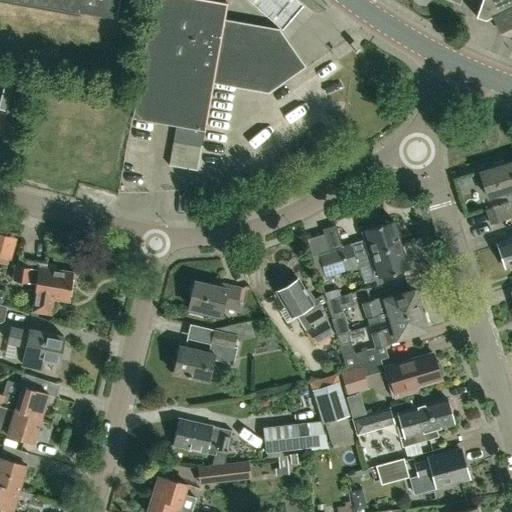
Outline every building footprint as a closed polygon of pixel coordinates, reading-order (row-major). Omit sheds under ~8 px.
[(5,0),(116,19),(119,0),(5,0)] [(202,145),(212,85),(221,79),(268,88),(297,67),(278,40),(230,32),(223,22),(227,3),(209,0),(151,0),(131,117),(176,125),(173,140),(202,145)] [(303,0),(252,0),(284,27),(306,1),(303,0)] [(511,0),(481,0),(476,17),(486,20),(491,17),(499,32),(511,36),(511,0)] [(0,100),(0,115),(13,119),(23,81),(5,77),(0,97),(1,97),(0,100)] [(488,197),(511,189),(511,162),(480,172),(488,197)] [(489,225),(511,217),(511,211),(509,203),(484,210),(489,225)] [(366,253),(399,243),(392,220),(379,224),(378,218),(374,216),(365,219),(363,223),(363,226),(359,227),(366,253)] [(10,260),(16,238),(0,233),(0,263),(5,265),(7,259),(10,260)] [(511,238),(497,243),(505,268),(511,266),(511,238)] [(342,260),(346,272),(374,264),(378,277),(406,268),(399,243),(366,253),(353,257),(342,260)] [(342,260),(353,257),(350,245),(339,248),(342,260)] [(346,272),(342,260),(339,248),(328,251),(335,275),(346,272)] [(324,279),(335,275),(328,251),(317,255),(324,279)] [(35,283),(33,298),(31,311),(49,314),(52,298),(68,301),(72,272),(54,269),(55,265),(38,263),(37,269),(14,265),(12,279),(35,283)] [(338,288),(336,288),(333,278),(320,282),(326,300),(340,296),(338,288)] [(297,317),(306,332),(308,331),(316,343),(332,334),(329,326),(307,290),(304,292),(297,280),(287,285),(285,282),(277,288),(278,290),(275,292),(284,308),(278,311),(286,324),(297,317)] [(190,312),(203,315),(204,310),(221,314),(223,307),(234,310),(239,289),(220,284),(219,287),(194,281),(188,306),(191,307),(190,312)] [(377,323),(418,310),(417,306),(420,305),(418,296),(414,297),(413,292),(385,300),(384,297),(362,304),(366,317),(375,315),(377,323)] [(336,335),(347,332),(349,332),(342,309),(355,306),(351,293),(326,301),(336,335)] [(418,310),(377,323),(390,320),(392,328),(371,334),(375,348),(384,345),(397,341),(396,338),(424,330),(423,324),(426,323),(423,313),(419,314),(418,310)] [(13,358),(22,359),(21,364),(40,368),(42,359),(57,362),(62,336),(28,329),(28,330),(10,326),(7,341),(16,343),(13,358)] [(177,345),(171,372),(207,381),(212,360),(233,365),(237,348),(232,347),(234,336),(211,330),(206,352),(177,345)] [(384,345),(375,348),(354,354),(347,332),(336,335),(347,370),(388,358),(384,345)] [(356,349),(370,347),(368,334),(355,336),(356,349)] [(435,364),(432,354),(382,369),(392,399),(417,391),(416,387),(440,379),(439,375),(442,375),(441,368),(438,363),(435,364)] [(347,396),(367,389),(359,367),(340,373),(347,396)] [(0,404),(40,417),(48,392),(21,384),(21,385),(6,380),(1,395),(0,394),(0,404)] [(343,396),(338,381),(311,389),(322,424),(350,415),(348,411),(343,396)] [(421,452),(418,442),(436,437),(434,429),(453,423),(446,398),(413,408),(393,414),(396,422),(406,456),(421,452)] [(0,431),(32,442),(40,417),(0,404),(0,431)] [(378,410),(357,417),(352,418),(357,434),(392,423),(387,408),(378,410)] [(214,454),(212,465),(224,463),(227,451),(225,451),(230,431),(211,426),(177,418),(171,444),(214,454)] [(265,452),(327,446),(320,421),(262,427),(265,452)] [(461,451),(414,464),(418,477),(423,475),(426,488),(442,484),(443,487),(453,484),(452,480),(468,476),(461,451)] [(0,483),(18,489),(25,465),(0,456),(0,483)] [(381,485),(408,478),(403,458),(399,459),(375,466),(381,485)] [(199,485),(250,479),(248,461),(224,463),(212,465),(196,467),(199,485)] [(189,511),(194,497),(182,493),(185,483),(158,475),(146,511),(189,511)] [(0,510),(5,511),(10,511),(18,489),(0,483),(0,510)]
